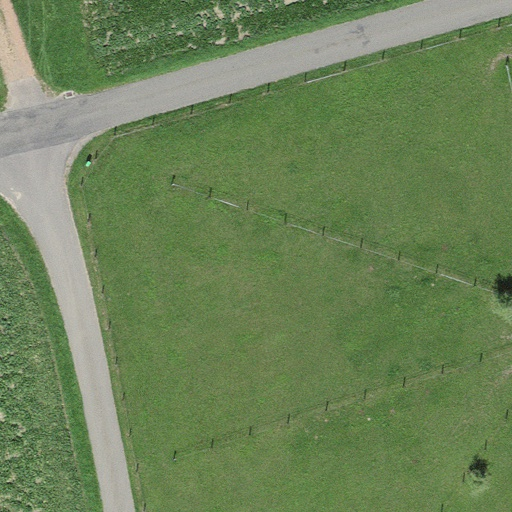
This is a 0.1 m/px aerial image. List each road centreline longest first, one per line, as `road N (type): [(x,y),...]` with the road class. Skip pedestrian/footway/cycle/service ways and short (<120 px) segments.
road 1 (unclassified): [(35,127),(501,0)]
road 2 (unclassified): [(119,511),(35,127)]
